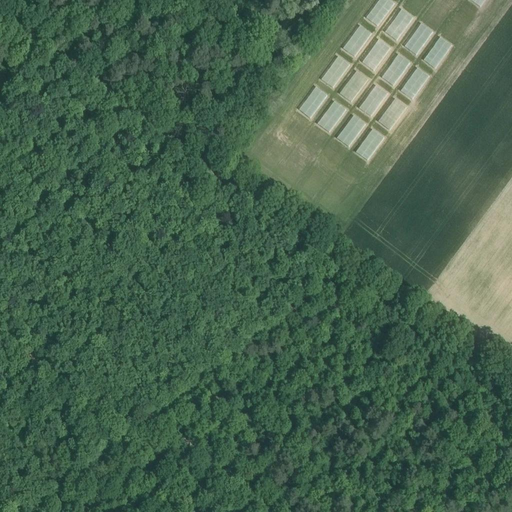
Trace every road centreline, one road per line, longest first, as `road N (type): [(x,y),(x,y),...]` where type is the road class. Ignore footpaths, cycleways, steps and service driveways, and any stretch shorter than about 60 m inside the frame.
road 1 (track): [(0,10),(511,392)]
road 2 (track): [(17,511),(343,270)]
road 3 (track): [(0,311),(282,511)]
